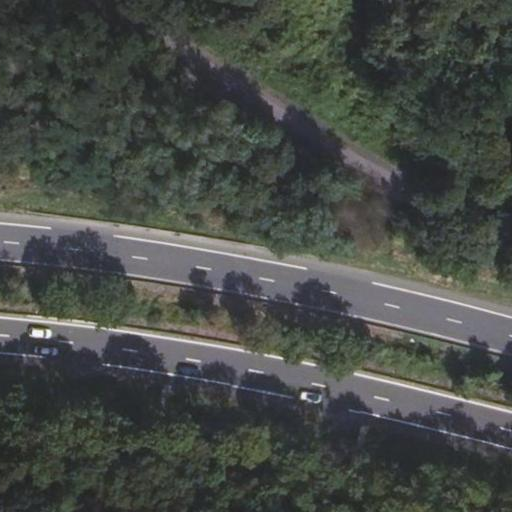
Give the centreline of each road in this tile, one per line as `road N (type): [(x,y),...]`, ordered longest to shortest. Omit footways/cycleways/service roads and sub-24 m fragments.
road 1 (trunk): [(0,340),(323,391),(511,435)]
road 2 (trunk): [(511,339),(296,288),(0,245)]
